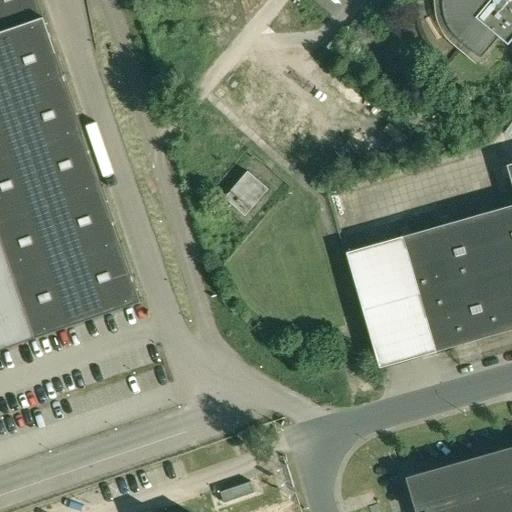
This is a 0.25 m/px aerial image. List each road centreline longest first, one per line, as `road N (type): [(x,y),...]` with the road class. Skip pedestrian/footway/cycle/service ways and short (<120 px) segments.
road 1 (unclassified): [(330,511),(309,441),(511,383)]
road 2 (unknown): [(151,142),(246,37)]
